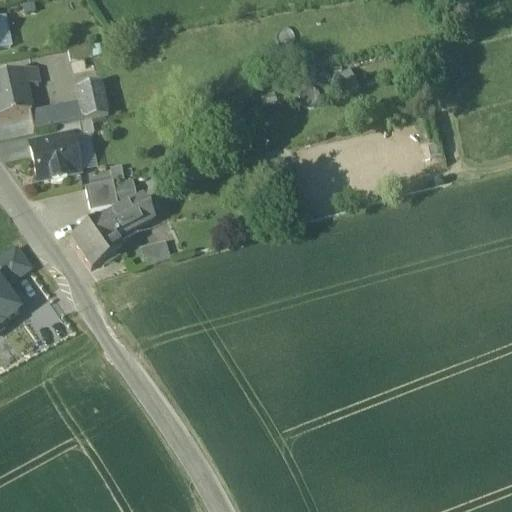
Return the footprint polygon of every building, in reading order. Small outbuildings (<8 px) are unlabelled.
[(87,49),(65,55),(68,65),(89,60),(87,49)] [(20,75),(0,79),(0,121),(29,115),(23,89),(33,87),(31,76),(21,78),(20,75)] [(97,79),(73,84),(75,93),(99,87),(97,79)] [(75,93),(74,93),(78,110),(82,126),(90,125),(107,121),(99,87),(75,93)] [(78,110),(29,120),(32,137),(82,126),(78,110)] [(82,126),(55,133),(57,144),(70,141),(93,136),(90,125),(82,126)] [(57,144),(29,150),(36,185),(50,182),(51,186),(65,183),(64,179),(78,176),(70,141),(57,144)] [(112,190),(116,211),(135,202),(131,186),(112,190)] [(111,187),(84,193),(88,217),(116,211),(112,190),(111,187)] [(140,204),(100,225),(69,246),(89,275),(120,254),(115,246),(151,227),(140,204)] [(164,247),(138,254),(144,272),(169,265),(164,247)] [(14,253),(0,263),(0,288),(6,285),(8,289),(29,274),(14,253)] [(0,331),(1,330),(0,329),(0,327),(17,315),(0,291),(0,331)]
